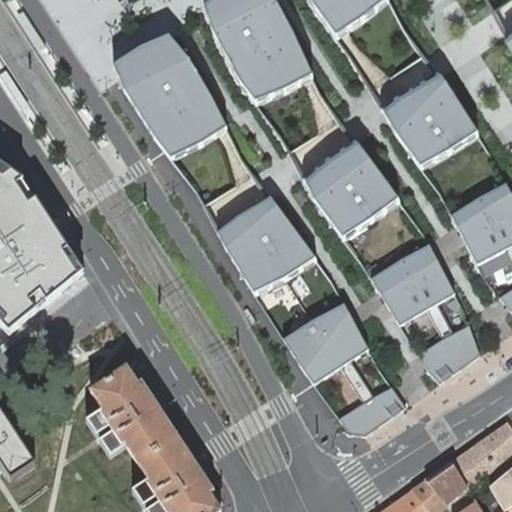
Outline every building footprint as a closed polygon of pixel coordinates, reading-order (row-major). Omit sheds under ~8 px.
[(219,0),(204,10),(210,29),(240,85),(259,109),(290,98),(314,81),(293,38),(276,5),(272,0),(219,0)] [(308,0),(317,13),(336,40),(367,22),(390,3),(388,0),(308,0)] [(141,51),(113,68),(125,94),(155,142),(166,156),(198,141),(225,127),(212,102),(190,64),(169,39),(141,51)] [(397,100),(382,112),(397,137),(422,171),(450,156),(479,137),(449,90),(438,76),(397,100)] [(255,199),(239,140),(188,154),(196,183),(200,182),(210,219),(236,212),(234,205),(255,199)] [(327,162),(304,182),(315,204),(345,243),(400,203),(356,143),(327,162)] [(0,326),(10,337),(84,276),(0,146),(0,326)] [(479,201),(452,218),(478,267),(511,249),(511,195),(507,186),(479,201)] [(242,218),(218,236),(226,252),(257,300),(318,263),(271,200),(242,218)] [(402,262),(371,282),(401,328),(456,296),(430,247),(402,262)] [(511,291),(500,299),(511,313),(511,291)] [(313,323),(284,342),(304,373),(315,387),(369,352),(345,306),(313,323)] [(468,323),(419,357),(428,372),(441,386),(481,357),(468,323)] [(169,511),(222,511),(129,370),(93,395),(169,511)] [(392,389),(340,421),(351,436),(366,438),(407,410),(392,389)] [(471,488),(511,453),(511,425),(510,423),(453,464),(471,488)] [(0,475),(9,486),(33,471),(3,424),(0,425),(0,475)] [(58,447),(73,472),(99,457),(85,432),(58,447)] [(450,507),(471,488),(453,464),(428,482),(450,507)] [(511,471),(511,472),(511,473),(511,482),(510,484),(505,478),(495,486),(504,499),(509,495),(511,500),(511,471)] [(427,511),(443,511),(450,507),(428,482),(413,493),(427,511)] [(499,497),(492,488),(484,495),(490,504),(499,497)] [(385,511),(427,511),(413,493),(385,511)] [(463,511),(483,511),(477,501),(463,511)]
